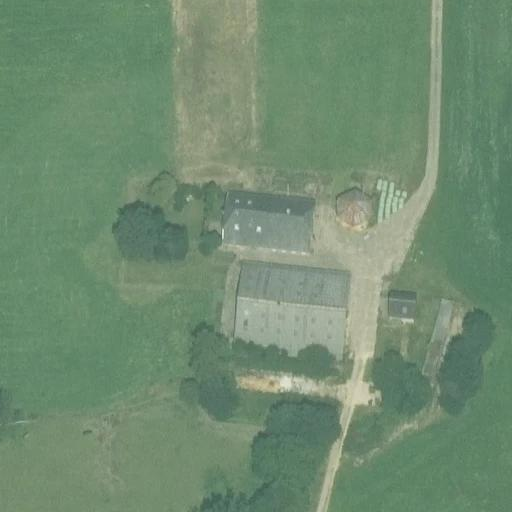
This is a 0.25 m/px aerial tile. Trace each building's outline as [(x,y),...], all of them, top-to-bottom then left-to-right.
[(355,193),(327,204),(338,233),(367,222),(355,193)] [(228,197),(223,248),(310,256),(315,205),(228,197)] [(350,277),(243,265),(234,350),(341,361),(350,277)] [(413,323),(417,298),(391,295),(389,321),(413,323)] [(436,355),(446,327),(432,323),(423,351),(436,355)]
